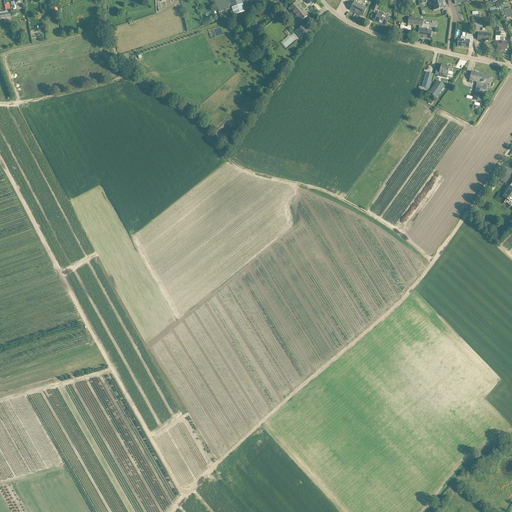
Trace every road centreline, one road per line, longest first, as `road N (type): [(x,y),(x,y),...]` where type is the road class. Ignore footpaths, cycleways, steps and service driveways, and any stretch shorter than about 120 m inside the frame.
road 1 (track): [(189,491),(98,344),(0,157)]
road 2 (track): [(432,262),(342,199),(236,164),(190,117),(126,75)]
road 3 (track): [(173,511),(432,262)]
road 4 (residential): [(321,0),(375,34),(449,53)]
road 5 (track): [(126,75),(0,103)]
road 6 (track): [(432,262),(503,159)]
